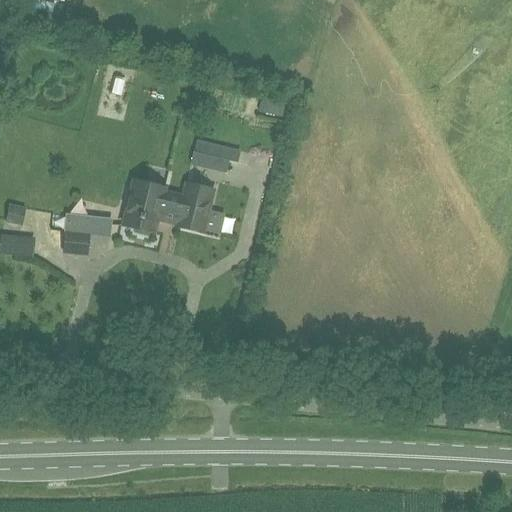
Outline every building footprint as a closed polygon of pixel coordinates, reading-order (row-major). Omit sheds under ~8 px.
[(206,169),(209,157),(194,154),(191,165),(206,169)] [(157,220),(167,223),(177,225),(176,228),(203,234),(213,191),(186,185),(183,198),(164,194),(165,189),(133,182),(123,226),(135,229),(134,234),(148,237),(149,233),(154,234),(157,220)] [(25,211),(9,207),(6,222),(22,225),(25,211)] [(111,226),(67,222),(63,253),(88,256),(90,236),(110,238),(111,226)] [(4,245),(3,255),(34,259),(35,249),(4,245)]
